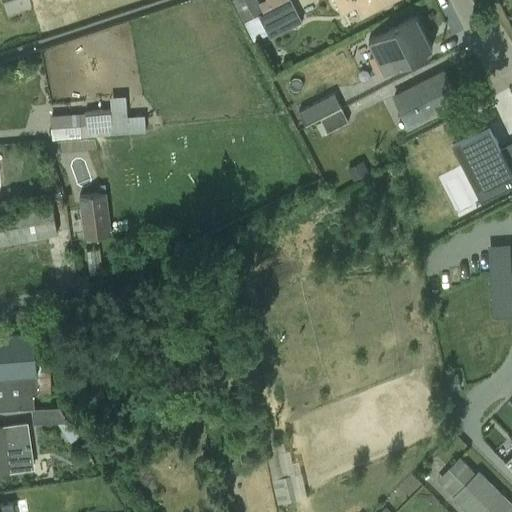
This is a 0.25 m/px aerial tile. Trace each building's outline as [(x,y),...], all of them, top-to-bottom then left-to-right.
[(258,0),(278,42),(323,20),(313,0),(258,0)] [(394,0),(333,0),(340,13),(353,7),(359,18),(394,0)] [(49,9),(35,15),(40,28),(54,22),(49,9)] [(378,73),(431,48),(416,17),(363,42),(378,73)] [(404,126),(457,100),(442,69),(389,94),(404,126)] [(347,117),(351,129),(369,122),(358,93),(318,108),(325,125),(347,117)] [(74,139),(151,134),(148,95),(132,96),(133,110),(72,114),(74,139)] [(331,125),(340,141),(353,134),(344,118),(331,125)] [(482,200),(511,185),(511,141),(503,146),(493,126),(455,145),(482,200)] [(108,221),(127,215),(119,189),(100,195),(108,221)] [(12,222),(13,244),(61,242),(60,220),(12,222)] [(0,407),(31,406),(26,330),(0,331),(0,407)] [(53,406),(54,425),(86,425),(85,406),(53,406)] [(0,476),(31,472),(24,421),(0,424),(0,476)] [(465,511),(511,511),(511,506),(476,470),(450,496),(465,511)] [(0,511),(14,511),(12,502),(0,504),(0,511)]
